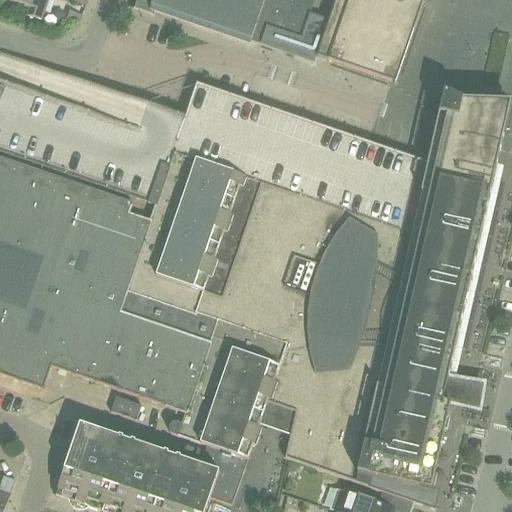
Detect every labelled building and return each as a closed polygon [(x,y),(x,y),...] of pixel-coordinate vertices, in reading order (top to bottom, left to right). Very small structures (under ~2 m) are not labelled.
[(42,23),(49,0),(6,0),(6,1),(23,7),(20,15),(42,23)] [(136,0),(133,9),(153,16),(154,13),(250,46),(251,42),(259,45),(314,64),(316,58),(318,58),(323,60),(328,62),(391,83),(409,29),(414,30),(424,0),(136,0)] [(67,21),(79,25),(82,16),(70,12),(67,21)] [(0,377),(44,393),(52,370),(198,420),(190,443),(206,448),(202,460),(202,462),(200,468),(80,427),(65,469),(56,498),(96,511),(206,511),(210,501),(232,508),(232,507),(250,456),(267,405),(281,409),(296,414),(288,448),(285,461),(289,462),(382,494),(413,505),(433,511),(434,511),(435,510),(418,505),(420,494),(430,496),(431,491),(434,478),(450,408),(450,407),(433,403),(436,390),(439,377),(449,379),(449,378),(450,373),(453,360),(494,180),(497,167),(501,149),(503,141),(504,136),(504,134),(511,105),(502,105),(462,103),(444,95),(439,118),(438,121),(435,134),(428,165),(422,163),(368,145),(292,119),(245,103),(197,86),(186,118),(181,131),(177,144),(172,143),(172,142),(170,141),(169,144),(170,144),(155,189),(150,202),(150,203),(149,202),(148,205),(155,208),(150,223),(129,216),(133,205),(73,185),(32,171),(0,160),(0,377)] [(142,408),(116,399),(111,414),(136,423),(142,408)] [(169,431),(169,433),(170,435),(172,436),(173,437),(180,439),(185,427),(177,424),(175,424),(173,425),(172,425),(171,426),(170,427),(170,428),(169,429),(169,430),(169,431)] [(0,511),(4,511),(15,482),(3,478),(0,487),(0,511)] [(378,505),(345,493),(337,491),(330,511),(410,511),(413,505),(382,494),(378,505)]
